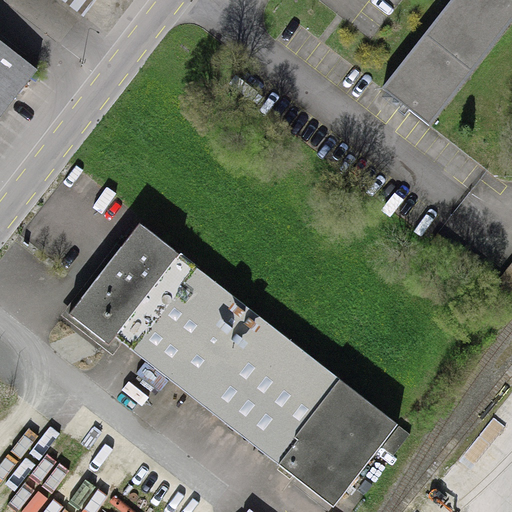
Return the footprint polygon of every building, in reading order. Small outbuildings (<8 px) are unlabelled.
[(511,0),(454,0),(386,89),(431,123),(511,19),(511,0)] [(0,114),(36,68),(0,39),(0,114)] [(334,506),(398,424),(140,224),(70,314),(109,344),(115,337),(334,506)] [(432,240),(491,288),(498,279),(439,232),(432,240)] [(511,261),(498,279),(491,288),(511,304),(511,261)]
